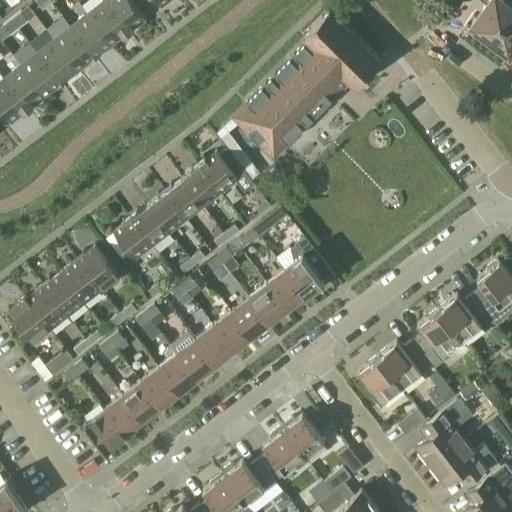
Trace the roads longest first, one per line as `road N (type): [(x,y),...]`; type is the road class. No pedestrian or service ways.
road 1 (residential): [(98,511),(308,348)]
road 2 (residential): [(308,348),(499,207)]
road 3 (residential): [(435,511),(308,348)]
road 4 (residential): [(511,179),(400,47)]
road 5 (residential): [(96,511),(0,383)]
